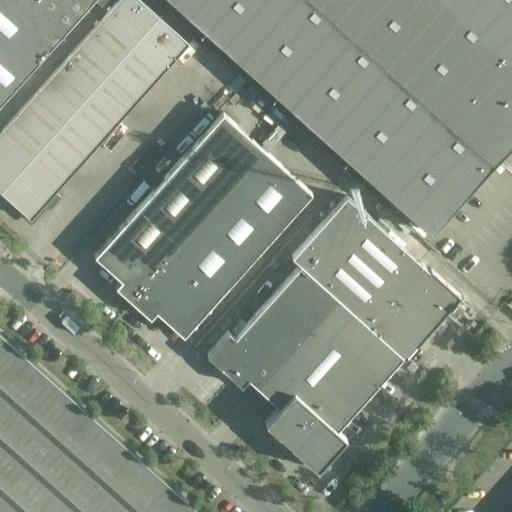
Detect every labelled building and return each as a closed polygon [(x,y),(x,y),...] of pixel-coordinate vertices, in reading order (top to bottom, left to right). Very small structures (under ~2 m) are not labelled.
[(25,0),(0,0),(0,106),(64,35),(25,0)] [(137,0),(119,0),(0,131),(0,190),(2,192),(159,19),(137,0)] [(91,5),(85,0),(25,0),(64,35),(91,5)] [(511,0),(174,0),(431,231),(511,142),(511,0)] [(193,54),(41,222),(72,250),(224,82),(193,54)] [(276,103),(268,111),(279,121),(263,139),(270,146),(294,120),(276,103)] [(167,166),(222,110),(216,104),(161,160),(167,166)] [(116,286),(129,298),(134,302),(269,154),(225,114),(128,220),(128,221),(125,225),(124,224),(95,255),(122,280),(116,286)] [(269,154),(134,302),(150,318),(156,311),(184,336),(227,288),(230,284),(231,285),(313,195),(269,154)] [(339,299),(405,359),(406,360),(463,298),(433,271),(431,272),(406,249),(408,246),(393,232),(390,235),(349,197),(293,258),(302,266),(339,299)] [(250,379),(258,387),(339,299),(302,266),(236,338),(229,332),(208,355),(243,387),(250,379)] [(339,299),(258,387),(280,407),(266,423),(318,470),(347,438),(339,431),(405,359),(339,299)] [(198,511),(0,333),(0,511),(198,511)]
